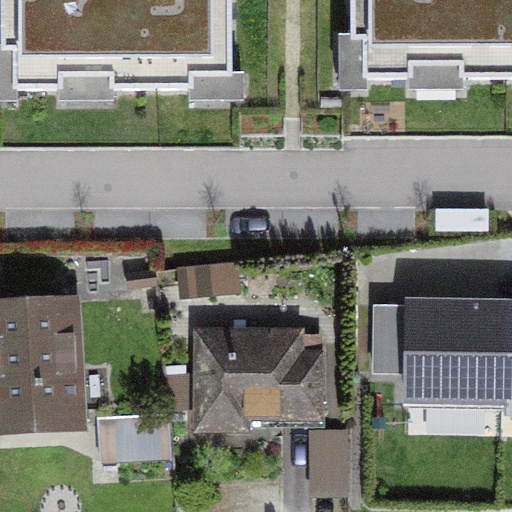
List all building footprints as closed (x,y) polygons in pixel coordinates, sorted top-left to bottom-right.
[(230,0),(0,0),(0,87),(229,90),(230,0)] [(511,0),(348,0),(348,80),(511,80),(511,0)] [(504,306),(407,305),(406,399),(503,401),(504,306)] [(72,310),(0,310),(0,431),(74,430),(72,310)] [(309,340),(200,342),(202,423),(311,421),(309,340)] [(171,414),(99,418),(101,462),(174,458),(171,414)]
